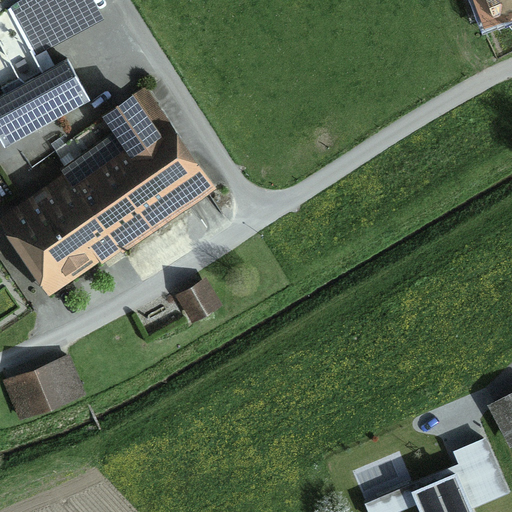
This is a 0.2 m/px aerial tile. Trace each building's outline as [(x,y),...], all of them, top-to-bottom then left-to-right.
[(511,0),(476,0),(485,22),(511,11),(511,0)] [(0,98),(0,133),(76,96),(63,68),(0,98)] [(5,222),(49,287),(200,185),(140,98),(100,125),(115,147),(5,222)] [(204,285),(180,299),(192,318),(215,304),(204,285)] [(66,365),(9,387),(21,415),(77,393),(66,365)] [(511,401),(495,409),(511,443),(511,442),(511,401)] [(458,461),(366,501),(370,511),(390,511),(420,499),(425,511),(473,511),(474,511),(472,507),(510,490),(485,433),(452,447),(458,461)]
